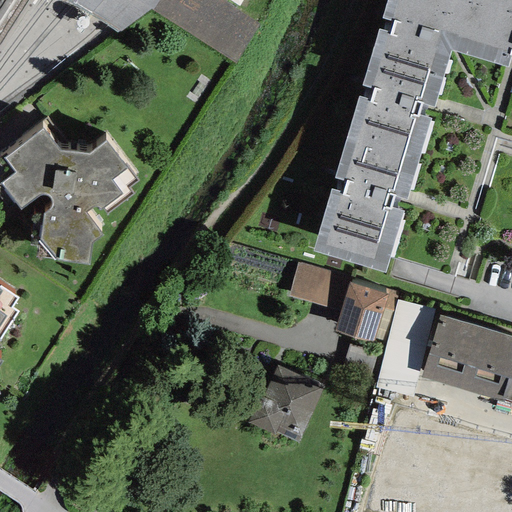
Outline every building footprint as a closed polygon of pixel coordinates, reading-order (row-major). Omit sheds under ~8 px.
[(153,9),(155,6),(236,60),(258,25),(224,2),(224,0),(69,0),(71,1),(106,24),(117,32),(153,9)] [(511,55),(511,0),(387,0),(382,19),(394,22),(437,34),(433,46),(450,51),(506,67),(509,55),(511,55)] [(434,107),(450,51),(433,46),(437,34),(394,22),(391,33),(378,29),(361,85),(373,89),(368,100),(418,115),(421,103),(434,107)] [(333,178),(346,182),(395,198),(406,201),(430,119),(418,115),(368,100),(357,97),(333,178)] [(124,164),(105,141),(90,154),(59,150),(40,130),(2,159),(0,156),(0,198),(2,201),(8,195),(20,210),(37,196),(42,194),(45,194),(50,196),(52,200),(52,204),(50,209),(43,214),(39,243),(53,260),(89,266),(92,243),(101,236),(85,214),(89,209),(93,207),(96,206),(100,210),(102,209),(107,215),(133,194),(129,187),(137,181),(125,163),(124,164)] [(392,208),(395,198),(346,182),(343,192),(331,189),(312,251),(385,273),(404,211),(392,208)] [(339,311),(348,282),(351,277),(298,264),(288,296),(339,311)] [(384,294),(348,282),(339,311),(332,332),(371,345),(373,338),(387,295),(384,294)] [(0,286),(0,364),(2,362),(0,360),(0,339),(17,312),(10,308),(17,298),(0,286)] [(398,301),(400,293),(386,289),(384,294),(387,295),(373,338),(386,341),(398,301)] [(386,341),(375,388),(411,397),(434,310),(398,301),(386,341)] [(511,337),(439,315),(420,377),(502,402),(503,399),(511,401),(511,337)] [(299,444),(325,386),(275,364),(249,422),(299,444)] [(511,490),(511,444),(399,416),(384,475),(429,486),(431,479),(474,489),(476,481),(511,490)]
